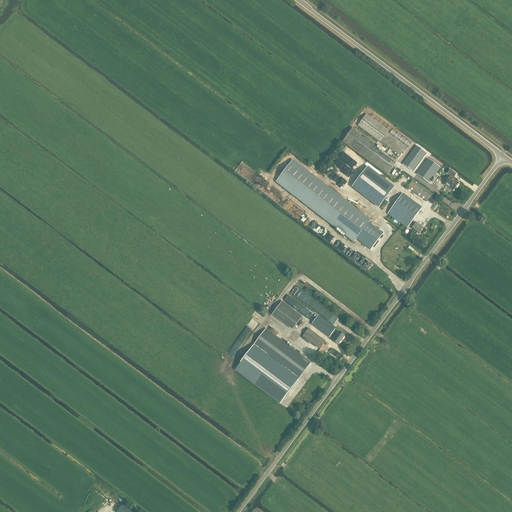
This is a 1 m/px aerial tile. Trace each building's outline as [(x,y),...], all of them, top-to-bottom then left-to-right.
[(358,125),(357,126),(389,150),(386,154),(392,157),(394,153),(400,157),(402,154),(403,155),(407,149),(386,134),(388,131),(366,115),(360,122),(358,125)] [(375,149),(377,147),(352,129),(342,142),(387,175),(393,167),(381,158),(383,155),(375,149)] [(416,147),(403,165),(412,171),(425,153),(416,147)] [(370,221),(292,161),(276,182),(354,242),(356,240),(370,251),(383,235),(374,228),(368,224),(370,221)] [(424,164),(416,175),(429,184),(433,178),(436,180),(439,176),(436,174),(437,173),(424,164)] [(367,168),(352,187),(378,207),(393,188),(367,168)] [(451,175),(444,185),(453,191),(459,183),(453,179),(456,174),(450,169),(449,171),(447,173),(451,175)] [(431,195),(432,194),(413,180),(407,187),(427,201),(428,200),(429,201),(433,196),(431,195)] [(413,221),(422,208),(403,194),(388,214),(407,228),(409,226),(413,229),(412,229),(419,234),(423,229),(413,221)] [(292,331),(302,317),(281,302),(271,315),(292,331)] [(334,332),(335,330),(318,317),(311,325),(329,339),(330,337),(333,339),(332,341),(338,346),(344,337),(338,333),(337,335),(334,332)] [(235,369),(234,371),(280,405),(280,404),(297,381),(310,363),(288,346),(266,329),(253,346),(235,369)] [(320,349),(325,342),(308,329),(303,336),(320,349)]
